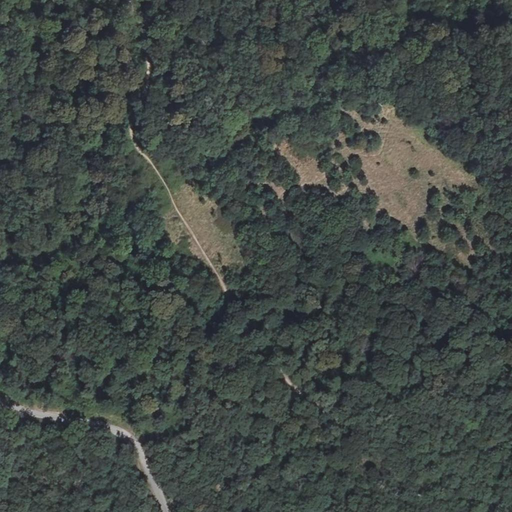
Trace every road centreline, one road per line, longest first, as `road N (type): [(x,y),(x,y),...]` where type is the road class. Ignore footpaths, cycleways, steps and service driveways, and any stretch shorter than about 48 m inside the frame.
road 1 (track): [(225,289),(247,337),(288,381),(355,427),(439,511)]
road 2 (unclassified): [(0,393),(112,427),(147,460),(168,511)]
